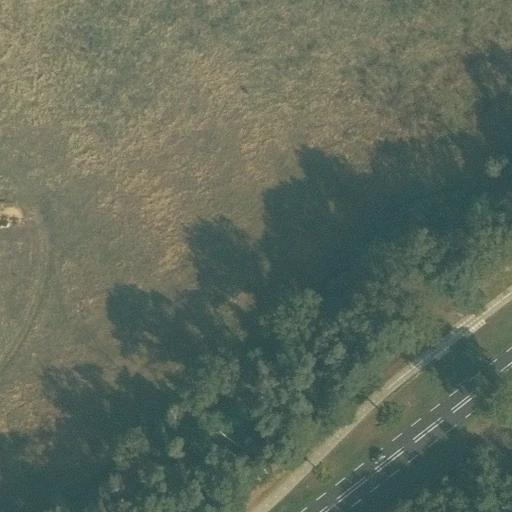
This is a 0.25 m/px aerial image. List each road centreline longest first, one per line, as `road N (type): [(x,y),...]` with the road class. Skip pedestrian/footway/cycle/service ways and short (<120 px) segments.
road 1 (track): [(230,0),(200,25),(310,166),(470,397)]
road 2 (primary): [(323,511),(511,365)]
road 3 (track): [(0,365),(29,320),(41,267),(29,204)]
